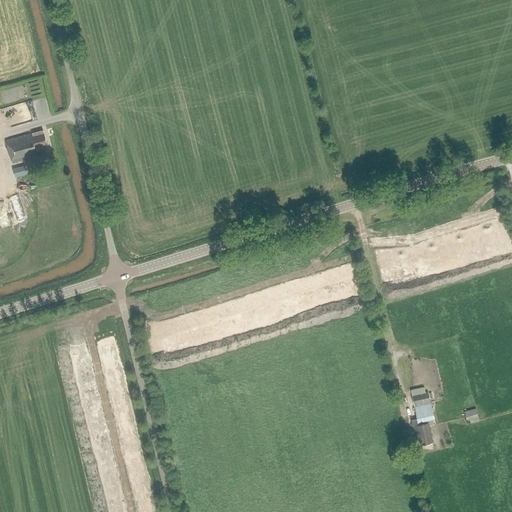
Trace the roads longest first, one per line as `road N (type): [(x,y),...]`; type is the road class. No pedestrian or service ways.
road 1 (tertiary): [(117,277),(511,157)]
road 2 (unclassified): [(117,277),(51,0)]
road 3 (unclassified): [(173,511),(117,277)]
road 4 (tertiary): [(0,313),(117,277)]
